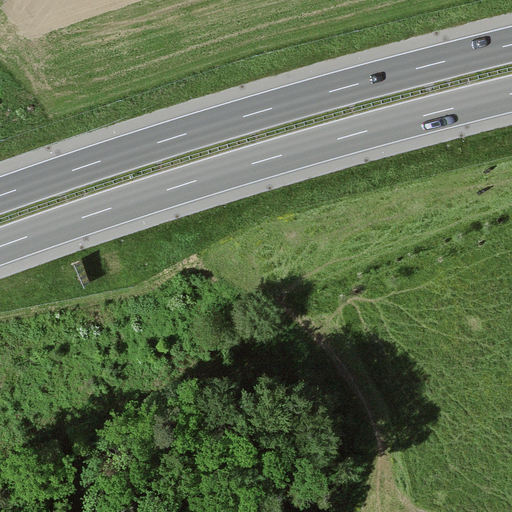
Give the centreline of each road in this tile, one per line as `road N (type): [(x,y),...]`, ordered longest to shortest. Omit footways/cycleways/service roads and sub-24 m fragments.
road 1 (motorway): [(0,246),(180,185),(511,93)]
road 2 (motorway): [(511,44),(254,113),(0,195)]
